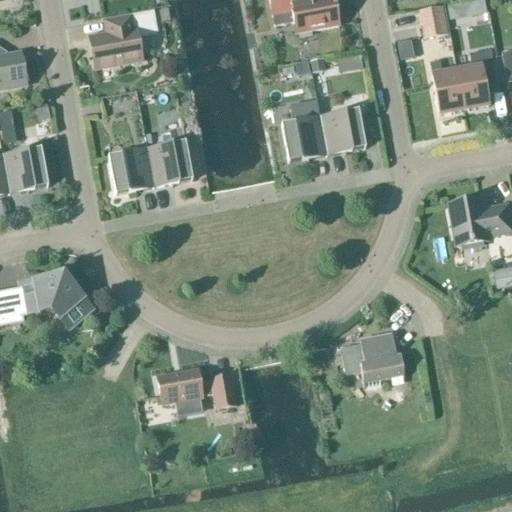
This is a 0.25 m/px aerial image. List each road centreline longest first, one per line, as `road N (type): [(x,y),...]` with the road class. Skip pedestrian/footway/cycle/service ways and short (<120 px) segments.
road 1 (residential): [(407,177),(92,234)]
road 2 (residential): [(377,276),(313,330),(273,343),(230,346),(146,315)]
road 3 (residential): [(410,473),(449,441),(453,421),(432,322),(377,276)]
road 4 (residential): [(92,234),(48,0)]
road 5 (residential): [(375,0),(407,177)]
